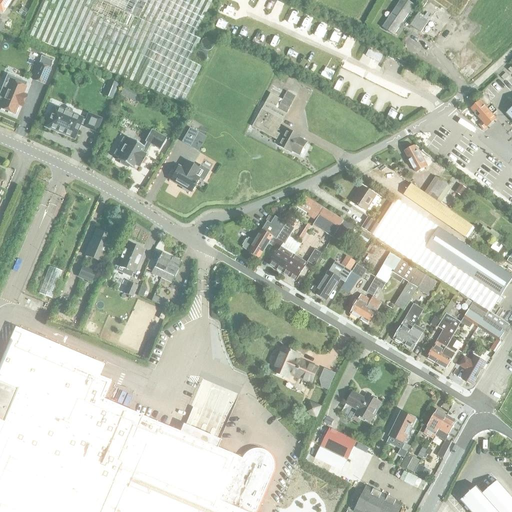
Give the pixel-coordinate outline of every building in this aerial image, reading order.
[(0,0),(0,10),(3,13),(11,0),(0,0)] [(211,0),(43,0),(28,34),(184,104),(201,66),(188,60),(200,39),(195,36),(211,0)] [(406,0),(400,0),(383,27),(394,35),(414,5),(406,0)] [(371,50),(367,57),(379,63),(382,56),(371,50)] [(42,56),(32,79),(44,84),(53,61),(42,56)] [(18,105),(21,107),(26,95),(23,94),(25,87),(27,82),(7,74),(0,90),(0,98),(2,99),(0,103),(0,108),(14,114),(18,105)] [(283,93),(274,88),(271,93),(280,98),(283,93)] [(295,97),(287,93),(278,109),(286,114),(295,97)] [(479,102),(472,109),(482,121),(487,127),(495,119),(480,102),(479,102)] [(85,121),(81,119),(82,119),(71,114),(72,113),(72,110),(71,109),(69,108),(66,108),(65,109),(64,111),(54,107),(46,127),(74,138),(80,124),(83,125),(83,126),(96,132),(101,119),(88,114),(85,121)] [(262,109),(253,127),(277,140),(280,134),(277,133),(283,121),(262,109)] [(190,128),(182,142),(189,146),(197,132),(190,128)] [(306,142),(298,138),(299,136),(287,129),(278,145),(291,152),(291,150),(299,155),(306,142)] [(118,158),(117,160),(120,162),(119,163),(127,168),(128,166),(132,168),(135,163),(140,166),(146,155),(145,154),(151,144),(159,149),(160,149),(166,139),(151,130),(145,141),(146,142),(143,147),(129,139),(128,141),(124,139),(123,138),(114,155),(118,158)] [(404,152),(416,172),(427,167),(417,148),(415,149),(414,146),(404,152)] [(173,171),(169,177),(171,178),(170,180),(183,187),(181,189),(188,193),(189,191),(191,192),(199,178),(203,181),(209,171),(200,165),(198,168),(186,161),(182,169),(178,166),(175,172),(173,171)] [(435,177),(425,191),(437,199),(447,185),(435,177)] [(411,184),(403,195),(465,238),(473,227),(436,201),(437,199),(425,191),(424,193),(411,184)] [(351,202),(353,203),(366,212),(377,195),(362,186),(351,202)] [(304,195),(286,224),(293,228),(301,215),(304,216),(307,213),(317,219),(324,208),(304,195)] [(361,227),(413,262),(424,245),(436,226),(395,199),(379,224),(368,217),(362,226),(361,227)] [(317,219),(316,221),(335,233),(343,220),(324,208),(317,219)] [(246,240),(243,245),(244,246),(243,248),(249,251),(248,252),(250,253),(249,254),(254,257),(254,255),(260,259),(272,238),(276,240),(286,224),(275,217),(274,218),(271,224),(267,222),(262,230),(254,242),(249,239),(248,240),(246,240)] [(282,244),(269,265),(277,270),(277,271),(281,273),(281,272),(282,273),(294,255),(301,245),(289,238),(294,229),(293,228),(286,224),(276,240),(282,244)] [(308,224),(299,239),(303,241),(304,239),(309,231),(312,226),(308,224)] [(436,226),(424,245),(499,294),(511,276),(498,267),(437,226),(436,226)] [(110,236),(96,230),(92,241),(91,241),(84,256),(99,262),(110,236)] [(127,243),(117,266),(124,269),(122,273),(130,277),(132,272),(133,273),(143,250),(127,243)] [(424,245),(413,262),(474,301),(488,311),(499,294),(424,245)] [(315,250),(307,262),(314,266),(322,254),(315,250)] [(151,273),(161,278),(170,258),(161,254),(151,273)] [(294,255),(282,273),(284,274),(284,275),(287,277),(288,276),(296,281),(307,263),(294,255)] [(345,257),(340,265),(335,262),(329,272),(329,271),(315,293),(326,300),(339,280),(344,283),(352,272),(350,271),(355,263),(345,257)] [(180,263),(170,258),(161,278),(170,283),(180,263)] [(404,311),(417,290),(426,276),(401,260),(393,272),(408,282),(395,305),(404,311)] [(367,270),(357,264),(351,272),(361,279),(367,270)] [(82,266),(78,276),(91,282),(95,271),(82,266)] [(436,283),(426,276),(417,290),(428,296),(436,283)] [(136,286),(129,283),(124,294),(131,297),(136,286)] [(350,314),(359,320),(371,300),(361,294),(350,314)] [(154,295),(151,301),(166,308),(169,303),(154,295)] [(372,297),(371,300),(359,320),(368,325),(382,303),(372,297)] [(470,308),(464,318),(477,327),(484,317),(488,311),(474,301),(470,308)] [(415,325),(423,310),(414,305),(394,339),(403,345),(415,325)] [(488,311),(484,317),(505,331),(508,327),(509,324),(488,311)] [(427,359),(436,364),(452,337),(461,323),(446,314),(438,327),(443,331),(427,359)] [(484,317),(477,327),(498,341),(505,331),(484,317)] [(415,325),(403,345),(413,351),(425,331),(415,325)] [(0,511),(254,511),(272,472),(272,470),(273,469),(273,467),(273,466),(273,464),(273,462),(273,461),(272,459),(271,458),(271,456),(270,455),(269,454),(267,453),(266,452),(265,451),(263,450),(262,450),(260,449),(259,449),(257,449),(256,449),(254,449),(252,449),(251,450),(249,451),(248,451),(247,452),(245,453),(244,454),(243,456),(242,457),(242,458),(142,416),(103,400),(110,381),(99,376),(104,365),(15,327),(0,361),(0,511)] [(443,371),(444,369),(446,370),(457,351),(453,348),(457,341),(452,337),(436,364),(439,366),(438,368),(443,371)] [(288,379),(290,373),(312,383),(318,369),(296,360),(298,355),(289,351),(289,349),(286,348),(285,349),(283,348),(282,352),(281,351),(278,351),(276,352),(275,354),(274,356),(275,358),(277,360),(278,360),(273,372),(288,379)] [(467,370),(462,379),(473,385),(486,363),(474,356),(471,362),(464,357),(459,365),(467,370)] [(356,411),(354,413),(370,423),(381,403),(366,394),(364,398),(353,391),(346,404),(356,411)] [(320,409),(311,405),(307,413),(316,417),(320,409)] [(433,439),(435,435),(447,416),(437,411),(425,430),(423,434),(433,439)] [(415,419),(401,412),(390,436),(403,443),(415,419)] [(456,421),(447,416),(435,435),(445,441),(456,421)] [(369,448),(339,433),(330,429),(321,445),(311,465),(320,469),(326,459),(344,467),(347,460),(361,466),(369,448)] [(437,456),(443,459),(450,445),(444,442),(437,456)] [(407,454),(401,466),(412,472),(418,461),(407,454)] [(469,511),(511,511),(511,497),(497,481),(482,494),(476,487),(460,501),(469,511)] [(367,486),(354,511),(399,511),(403,504),(367,486)]
